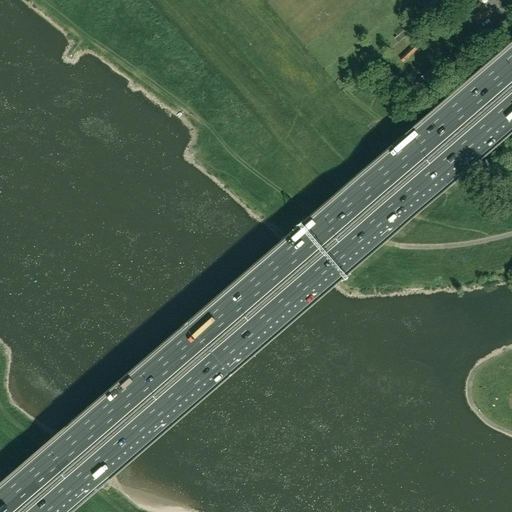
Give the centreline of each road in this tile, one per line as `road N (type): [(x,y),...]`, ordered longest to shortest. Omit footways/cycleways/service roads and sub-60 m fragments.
road 1 (motorway): [(511,62),(0,504)]
road 2 (motorway): [(41,511),(511,106)]
